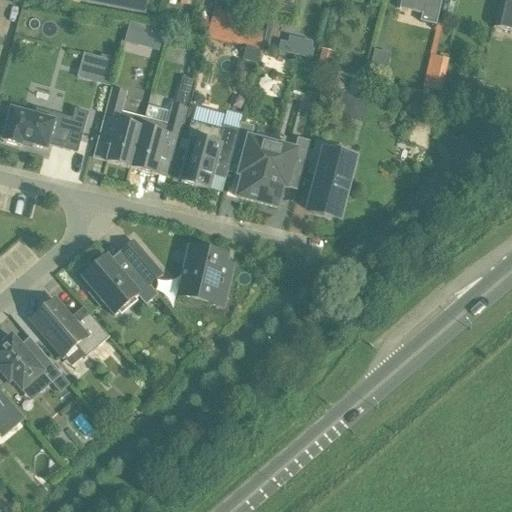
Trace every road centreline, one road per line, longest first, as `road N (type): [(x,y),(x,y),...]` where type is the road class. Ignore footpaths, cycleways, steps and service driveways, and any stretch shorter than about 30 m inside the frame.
road 1 (primary): [(230,511),(511,271)]
road 2 (residential): [(304,251),(87,202)]
road 3 (residential): [(87,202),(77,236),(0,306)]
